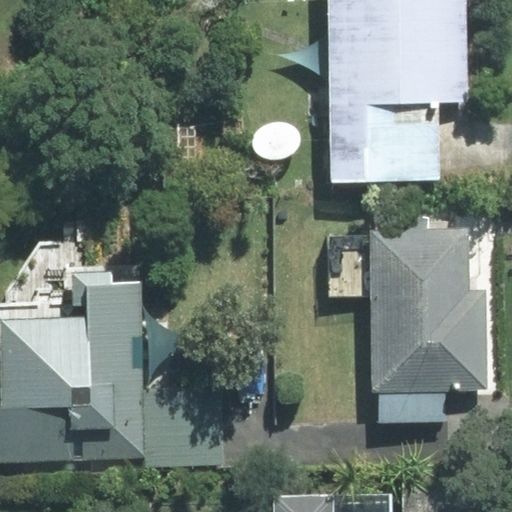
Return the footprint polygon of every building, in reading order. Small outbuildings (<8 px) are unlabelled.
[(474,100),(472,0),(334,0),(337,176),(447,175),(446,100),(474,100)] [(380,293),(379,417),(451,418),(452,386),(493,387),(494,285),(475,284),(475,222),(338,221),(337,293),(380,293)] [(149,384),(149,274),(119,274),(119,263),(81,262),(81,297),(95,297),(95,305),(9,305),(9,394),(0,393),(0,457),(227,458),(227,384),(149,384)] [(404,511),(482,511),(482,475),(404,476),(404,511)] [(282,511),(381,511),(382,484),(282,485),(282,511)]
